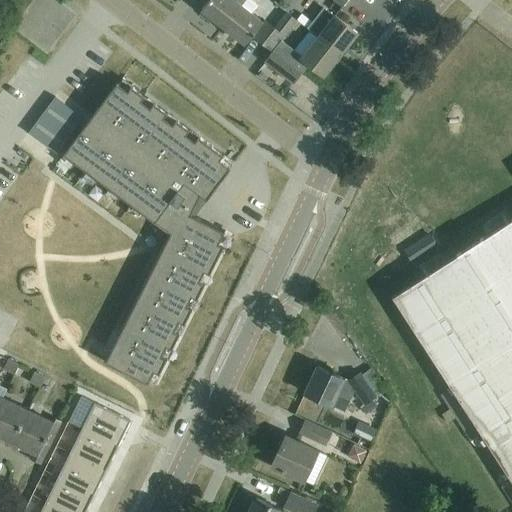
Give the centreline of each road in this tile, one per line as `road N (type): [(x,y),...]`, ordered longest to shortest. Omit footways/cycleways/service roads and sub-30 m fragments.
road 1 (tertiary): [(163,511),(325,165)]
road 2 (residential): [(325,165),(109,0)]
road 3 (tertiary): [(325,165),(396,48),(437,0)]
